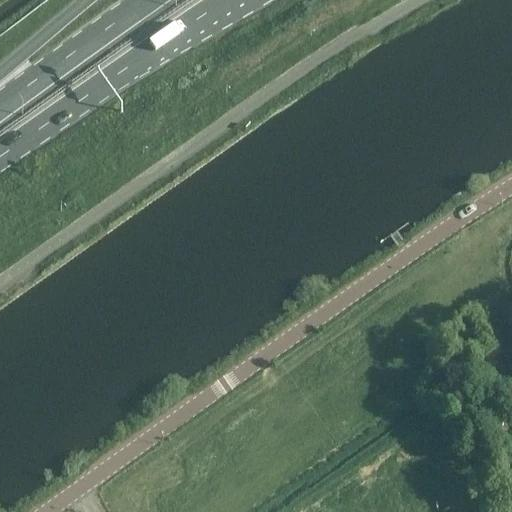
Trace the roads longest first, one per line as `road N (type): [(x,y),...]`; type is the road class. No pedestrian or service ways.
road 1 (unclassified): [(48,511),(511,187)]
road 2 (primary): [(0,156),(225,0)]
road 3 (primary): [(149,0),(0,107)]
